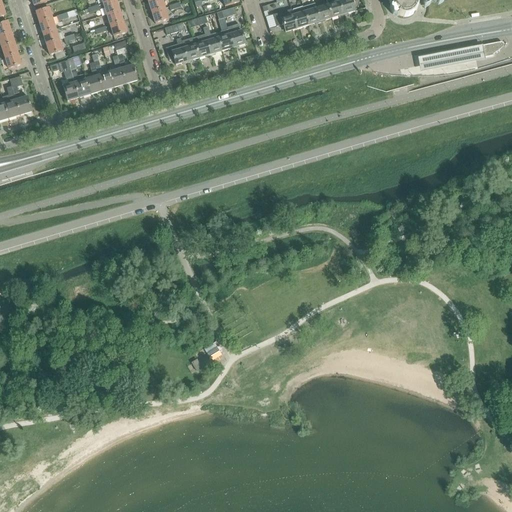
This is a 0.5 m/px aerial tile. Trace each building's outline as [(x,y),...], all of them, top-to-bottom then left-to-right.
[(161,0),(155,0),(148,2),(151,13),(164,9),(161,0)] [(353,0),(338,0),(339,2),(343,15),(355,12),(353,6),(355,5),(353,0)] [(410,17),(412,16),(412,15),(413,14),(414,12),(415,11),(415,10),(416,9),(416,8),(416,7),(416,6),(423,3),(421,0),(388,0),(391,8),(392,8),(393,11),(394,13),(395,14),(396,15),(397,16),(398,16),(399,17),(400,17),(401,18),(402,18),(404,18),(405,18),(407,18),(409,17),(410,17)] [(106,16),(119,12),(116,1),(103,5),(98,7),(98,6),(92,7),(93,8),(94,8),(95,12),(104,9),(106,16)] [(328,5),(332,19),(343,15),(339,2),(328,5)] [(304,7),(305,12),(309,25),(321,22),(317,9),(315,4),(304,7)] [(317,9),(321,22),(332,19),(328,5),(317,9)] [(292,11),(294,16),(298,29),(309,25),(305,12),(304,7),(292,11)] [(52,19),(49,8),(36,13),(39,23),(52,19)] [(223,12),(224,14),(225,18),(237,15),(235,8),(223,12)] [(155,24),(163,22),(168,20),(164,9),(151,13),(155,24)] [(298,29),(294,16),(292,11),(280,14),(286,32),(298,29)] [(110,27),(123,22),(119,12),(106,16),(110,27)] [(224,14),(223,12),(216,14),(218,20),(225,18),(224,14)] [(43,34),(56,30),(54,25),(59,23),(58,21),(63,20),(62,15),(57,17),(57,18),(52,19),(39,23),(43,34)] [(0,36),(11,33),(7,22),(0,24),(0,36)] [(123,22),(110,27),(113,37),(126,33),(123,22)] [(228,30),(234,48),(246,45),(240,24),(228,28),(228,30)] [(179,32),(177,26),(165,29),(167,36),(179,32)] [(46,45),(59,41),(57,35),(62,33),(61,28),(56,30),(43,34),(46,45)] [(216,34),(218,38),(222,51),(234,48),(228,30),(216,34)] [(0,36),(0,43),(1,48),(14,44),(11,33),(0,36)] [(222,51),(218,38),(216,34),(205,37),(211,55),(222,51)] [(194,40),(199,58),(211,55),(205,37),(194,40)] [(178,45),(170,48),(166,49),(169,62),(174,60),(176,66),(188,62),(182,44),(181,40),(176,41),(178,45)] [(194,40),(182,44),(188,62),(199,58),(194,40)] [(59,41),(46,45),(50,56),(62,52),(59,41)] [(124,42),(114,45),(116,51),(125,48),(126,48),(124,42)] [(493,54),(495,53),(497,51),(500,50),(501,48),(503,47),(503,46),(503,45),(503,44),(503,43),(502,43),(501,43),(480,47),(482,58),(493,56),(493,54)] [(1,48),(5,58),(17,54),(14,44),(1,48)] [(84,44),(72,48),(74,53),(86,49),(84,44)] [(483,45),(418,57),(421,71),(485,59),(483,45)] [(5,58),(8,69),(21,65),(17,54),(5,58)] [(116,70),(109,73),(114,88),(125,84),(121,69),(119,63),(117,56),(112,58),(114,65),(115,65),(116,70)] [(86,80),(85,76),(77,78),(77,76),(72,60),(67,62),(70,70),(72,78),(74,83),(79,99),(90,95),(86,80)] [(67,62),(52,66),(54,72),(60,70),(61,73),(64,72),(66,79),(67,79),(69,85),(62,87),(63,88),(60,89),(62,94),(64,93),(67,102),(79,99),(74,83),(72,78),(70,70),(67,62)] [(121,69),(125,84),(137,81),(133,66),(121,69)] [(96,70),(102,91),(114,88),(109,73),(102,75),(100,69),(96,70)] [(93,77),(86,80),(90,95),(102,91),(96,70),(91,72),(93,77)] [(10,81),(12,88),(14,95),(18,94),(17,87),(21,86),(19,79),(10,81)] [(20,116),(15,101),(14,95),(12,88),(7,89),(9,96),(2,98),(4,104),(8,120),(20,116)] [(15,101),(20,116),(32,112),(27,97),(15,101)] [(0,105),(0,122),(8,120),(4,104),(0,105)] [(214,343),(204,349),(209,357),(219,351),(214,343)] [(198,361),(192,364),(193,364),(196,371),(201,368),(201,367),(198,361)]
